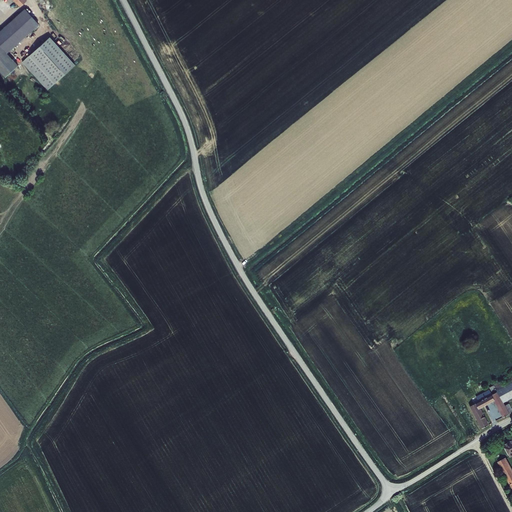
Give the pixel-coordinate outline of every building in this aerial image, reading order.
[(25,8),(0,30),(0,70),(6,77),(19,65),(8,53),(39,24),(25,8)] [(76,64),(50,36),(23,62),(48,90),(76,64)] [(496,389),(497,392),(503,403),(504,403),(508,401),(511,398),(511,372),(511,373),(511,375),(511,380),(502,386),(496,389)] [(493,391),(494,393),(497,392),(496,389),(502,386),(499,380),(493,383),(494,385),(489,388),(492,392),(493,391)] [(479,402),(492,395),(489,389),(476,396),(479,402)] [(479,402),(470,406),(481,428),(489,424),(485,417),(484,417),(483,416),(484,415),(480,408),(494,401),(503,417),(510,414),(509,413),(505,405),(504,403),(503,403),(497,392),(494,393),(492,395),(479,402)] [(510,486),(511,488),(511,468),(506,458),(498,462),(510,484),(511,484),(511,485),(510,486)]
